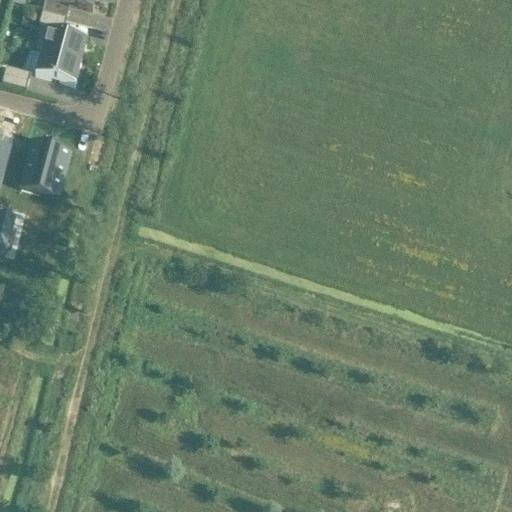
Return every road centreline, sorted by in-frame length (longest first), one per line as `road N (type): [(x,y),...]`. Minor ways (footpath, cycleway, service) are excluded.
road 1 (track): [(47,511),(175,0)]
road 2 (residential): [(0,98),(86,114),(103,94),(127,0)]
